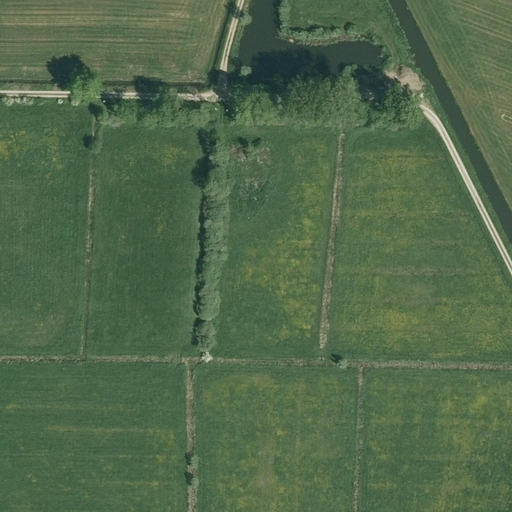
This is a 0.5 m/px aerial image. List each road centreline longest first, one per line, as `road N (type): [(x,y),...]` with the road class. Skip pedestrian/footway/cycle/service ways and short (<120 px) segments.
road 1 (track): [(0,94),(383,96),(423,110)]
road 2 (track): [(423,110),(444,134),(511,270)]
